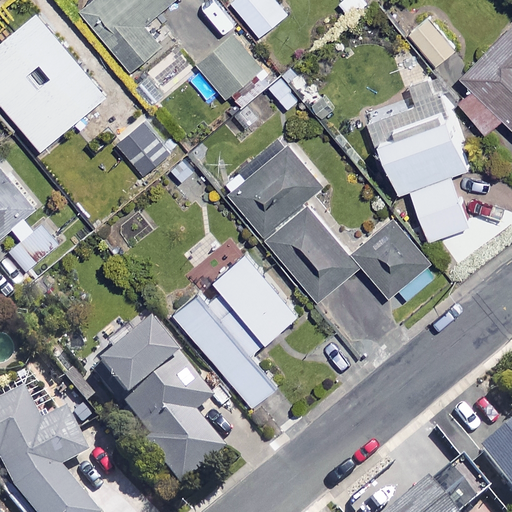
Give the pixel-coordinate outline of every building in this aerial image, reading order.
[(170,0),(89,0),(81,8),(131,69),(162,42),(145,21),(170,0)] [(284,13),(273,0),(232,0),(259,33),(284,13)] [(367,0),(341,0),(339,3),(353,15),(367,0)] [(106,94),(36,11),(0,41),(0,99),(41,148),(106,94)] [(432,11),(404,33),(432,69),(460,47),(432,11)] [(511,20),(457,73),(472,88),(458,101),(486,129),(501,114),(511,125),(511,20)] [(264,64),(234,29),(198,59),(228,95),(264,64)] [(152,95),(185,137),(228,104),(195,62),(152,95)] [(408,90),(412,101),(367,119),(397,191),(408,187),(429,238),(469,221),(449,173),(467,165),(432,80),(408,90)] [(170,150),(142,119),(117,141),(145,172),(170,150)] [(287,141),(245,175),(240,168),(223,181),(316,296),(357,263),(305,199),(323,185),(287,141)] [(184,150),(166,165),(179,180),(197,165),(184,150)] [(63,239),(0,162),(0,257),(10,249),(27,269),(63,239)] [(351,248),(389,298),(399,290),(404,296),(435,273),(423,257),(428,253),(398,213),(351,248)] [(208,299),(199,288),(174,309),(251,402),(275,382),(249,351),(297,311),(245,249),(213,276),(222,288),(208,299)] [(203,404),(139,327),(87,370),(145,439),(141,442),(177,484),(221,447),(192,413),(203,404)] [(57,413),(35,426),(11,386),(0,392),(0,470),(24,511),(86,511),(60,467),(82,454),(57,413)] [(511,421),(471,453),(508,502),(511,499),(511,421)] [(410,484),(377,511),(459,511),(482,493),(456,462),(418,494),(410,484)]
